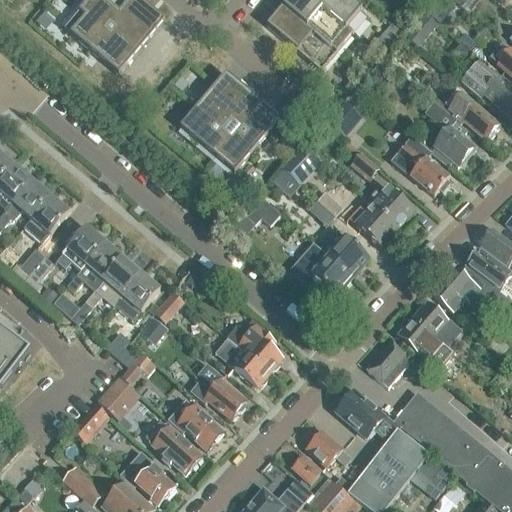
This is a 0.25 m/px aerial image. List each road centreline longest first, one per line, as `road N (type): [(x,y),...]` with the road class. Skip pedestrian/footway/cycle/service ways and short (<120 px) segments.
road 1 (residential): [(338,368),(7,87)]
road 2 (residential): [(338,368),(511,190)]
road 3 (residential): [(206,511),(338,368)]
